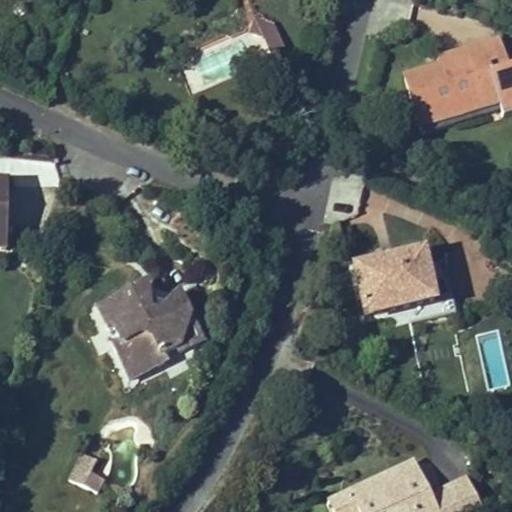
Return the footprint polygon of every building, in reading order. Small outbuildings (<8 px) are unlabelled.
[(271,31),(252,24),(246,39),(260,45),(269,36),(267,34),(271,31)] [(280,54),(271,31),(267,34),(269,36),(260,45),(266,59),(280,54)] [(181,61),(191,91),(251,71),(240,41),(181,61)] [(497,42),(470,51),(478,77),(506,68),(497,42)] [(442,66),(409,76),(416,96),(427,92),(431,104),(437,102),(445,129),(465,122),(463,116),(510,102),(511,108),(511,107),(511,66),(506,68),(478,77),(470,51),(440,60),(442,66)] [(427,92),(416,96),(427,134),(445,129),(437,102),(431,104),(427,92)] [(510,102),(463,116),(465,122),(511,108),(510,102)] [(416,256),(347,260),(350,310),(386,308),(387,327),(435,324),(432,269),(417,270),(416,256)] [(194,343),(169,295),(162,300),(160,301),(159,303),(158,308),(155,317),(139,313),(141,304),(143,296),(141,292),(137,289),(134,288),(131,287),(91,309),(102,328),(107,326),(114,341),(108,346),(126,380),(158,362),(156,358),(170,351),(173,356),(194,343)] [(158,308),(141,304),(139,313),(155,317),(158,308)] [(89,479),(95,465),(78,458),(65,486),(96,500),(103,485),(89,479)] [(341,511),(340,509),(405,476),(399,465),(316,506),(319,511),(341,511)] [(405,476),(340,509),(341,511),(467,511),(454,486),(419,504),(405,476)]
